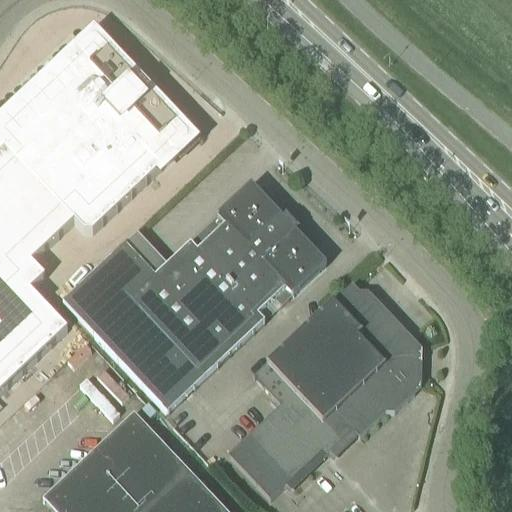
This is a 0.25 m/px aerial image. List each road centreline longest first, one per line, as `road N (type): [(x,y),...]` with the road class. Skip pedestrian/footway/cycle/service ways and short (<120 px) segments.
road 1 (unclassified): [(447,511),(468,341),(440,286),(272,128),(119,0)]
road 2 (secondary): [(511,227),(277,0)]
road 3 (unclassified): [(511,140),(350,0)]
